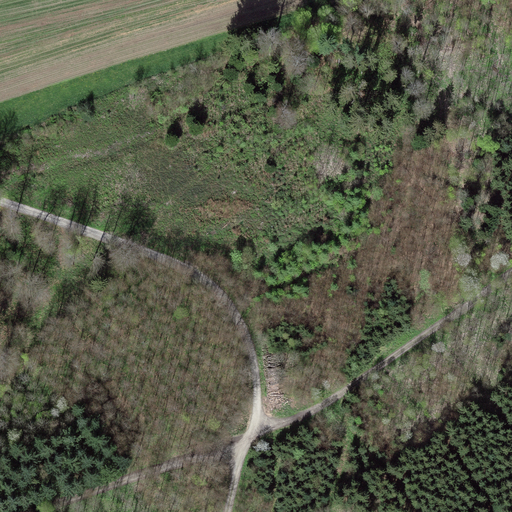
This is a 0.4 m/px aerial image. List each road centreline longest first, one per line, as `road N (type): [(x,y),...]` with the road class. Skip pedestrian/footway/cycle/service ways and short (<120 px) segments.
road 1 (track): [(0,202),(178,266),(212,287),(250,354),(248,436)]
road 2 (track): [(511,273),(342,391),(248,436)]
road 3 (track): [(248,436),(27,511)]
